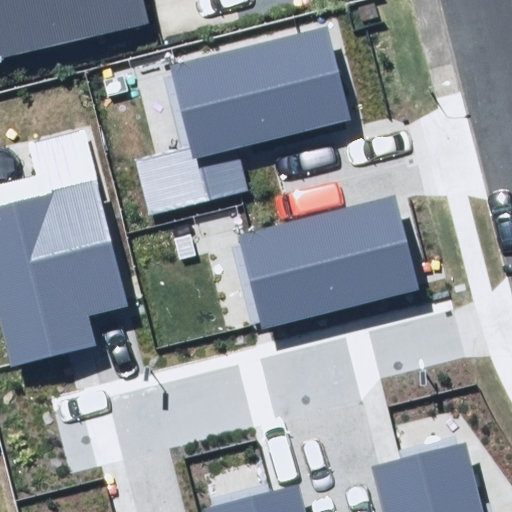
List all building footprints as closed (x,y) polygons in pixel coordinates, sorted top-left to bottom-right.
[(0,0),(0,51),(153,15),(149,0),(0,0)] [(134,164),(148,218),(254,191),(244,151),(351,123),(327,27),(157,70),(178,153),(134,164)] [(0,180),(0,329),(8,365),(96,345),(90,318),(131,309),(90,129),(26,144),(33,174),(0,180)] [(238,236),(263,331),(420,291),(395,196),(238,236)] [(489,511),(472,438),(375,461),(386,511),(489,511)] [(208,501),(210,511),(314,511),(306,478),(208,501)]
